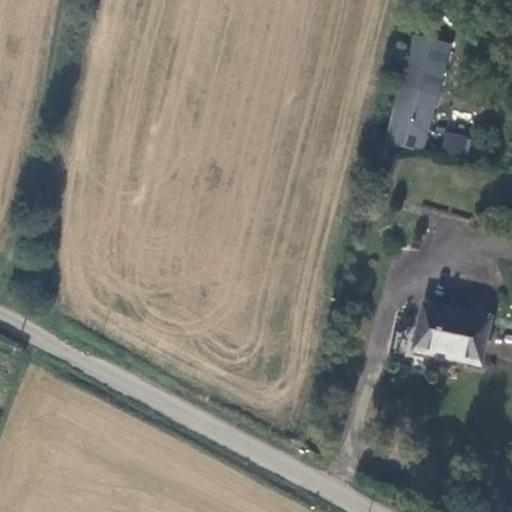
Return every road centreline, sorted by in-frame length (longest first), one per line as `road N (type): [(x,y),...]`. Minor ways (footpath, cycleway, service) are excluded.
road 1 (tertiary): [(371,511),(0,316)]
road 2 (residential): [(511,256),(453,246),(402,287),(352,449)]
road 3 (residential): [(352,449),(482,511)]
